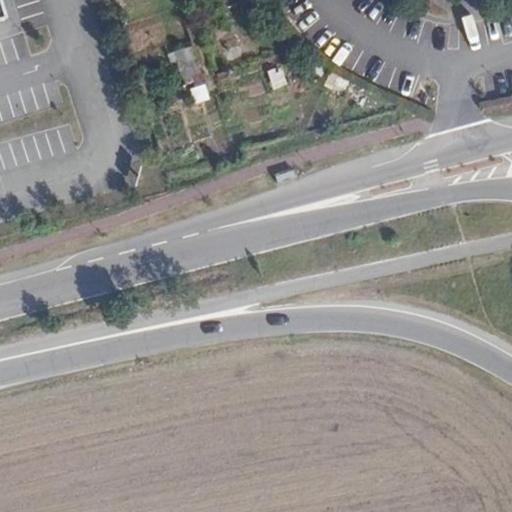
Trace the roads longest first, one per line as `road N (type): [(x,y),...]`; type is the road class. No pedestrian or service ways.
road 1 (primary): [(0,371),(244,324),(344,316),(422,324),(511,366)]
road 2 (primary): [(511,191),(441,196),(79,282)]
road 3 (primary): [(469,152),(241,218),(79,282)]
road 4 (residential): [(330,0),(404,59),(450,66)]
